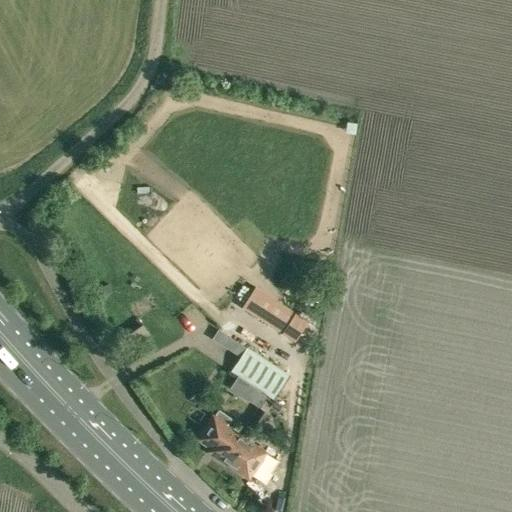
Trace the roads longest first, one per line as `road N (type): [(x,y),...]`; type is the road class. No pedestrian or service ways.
road 1 (track): [(2,216),(148,79),(163,0)]
road 2 (primary): [(178,511),(0,331)]
